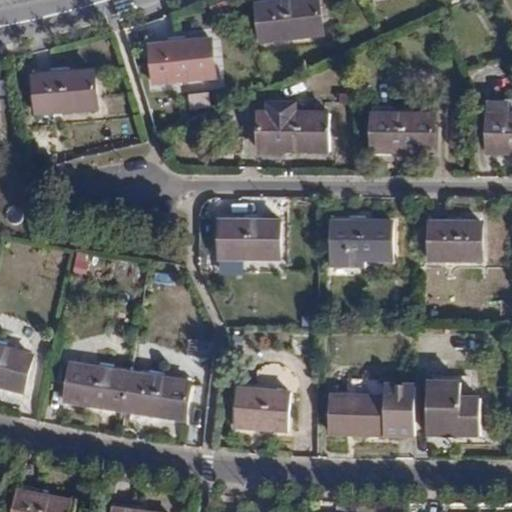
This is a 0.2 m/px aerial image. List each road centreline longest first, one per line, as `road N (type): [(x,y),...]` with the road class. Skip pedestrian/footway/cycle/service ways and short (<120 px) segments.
road 1 (residential): [(511,477),(207,467),(0,428)]
road 2 (residential): [(511,188),(125,183)]
